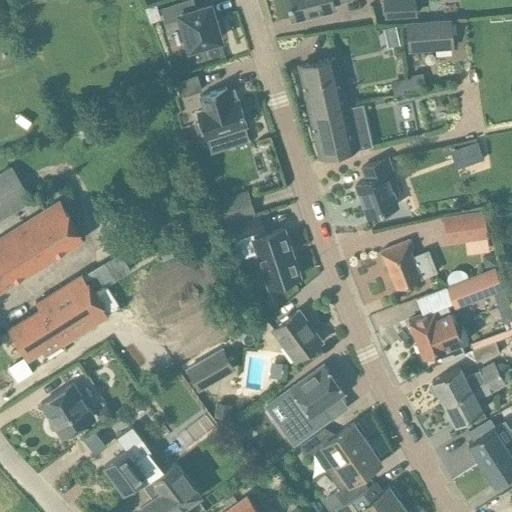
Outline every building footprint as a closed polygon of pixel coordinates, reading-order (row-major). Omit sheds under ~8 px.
[(196,9),(192,0),(182,0),(160,7),(165,22),(180,18),(189,48),(220,39),(219,36),(222,35),(218,21),(215,22),(209,4),(196,9)] [(286,0),(292,20),(334,10),(333,4),(347,0),(286,0)] [(416,15),(414,0),(386,0),(388,17),(416,15)] [(451,19),(406,22),(408,52),(453,49),(451,19)] [(310,116),(347,108),(336,58),(299,66),(310,116)] [(393,92),(425,86),(423,72),(410,74),(411,77),(391,81),(393,92)] [(202,91),(197,74),(178,80),(183,97),(202,91)] [(231,102),(227,88),(200,96),(204,110),(197,113),(205,139),(247,126),(239,100),(231,102)] [(319,157),(356,148),(371,145),(362,105),(347,108),(310,116),(319,157)] [(106,137),(102,121),(89,125),(94,140),(106,137)] [(477,141),(458,148),(464,166),(484,159),(477,141)] [(366,181),(356,185),(367,217),(398,206),(389,180),(395,178),(388,158),(362,168),(366,181)] [(0,224),(34,202),(12,167),(0,174),(0,224)] [(258,214),(250,190),(220,200),(227,224),(258,214)] [(0,288),(15,279),(21,276),(56,254),(81,237),(58,201),(0,238),(0,288)] [(448,242),(488,236),(484,211),(444,217),(448,242)] [(229,227),(233,241),(264,231),(259,217),(229,227)] [(270,288),(299,278),(283,230),(254,240),(259,256),(256,257),(255,260),(259,271),(261,272),(264,271),(270,288)] [(175,233),(156,243),(164,259),(183,249),(175,233)] [(411,254),(409,250),(413,249),(410,240),(381,251),(396,289),(421,279),(436,272),(430,256),(427,248),(411,254)] [(454,307),(503,289),(495,267),(446,286),(454,307)] [(39,308),(8,327),(27,357),(41,348),(44,353),(107,314),(94,293),(82,274),(36,303),(39,308)] [(511,318),(511,312),(509,303),(498,307),(502,322),(511,318)] [(437,309),(409,320),(409,323),(423,358),(438,353),(442,362),(464,353),(460,344),(461,343),(463,342),(468,340),(461,323),(456,325),(455,325),(454,324),(447,305),(444,307),(437,309)] [(299,310),(272,330),(295,361),(322,341),(299,310)] [(471,350),(476,361),(499,353),(495,341),(471,350)] [(235,370),(222,347),(185,368),(198,391),(235,370)] [(444,405),(499,374),(492,361),(465,377),(459,367),(432,381),(429,383),(429,384),(433,393),(436,394),(438,393),(444,405)] [(323,364),(278,397),(297,423),(287,430),(285,428),(284,429),(295,444),(331,418),(323,407),(344,392),(323,364)] [(499,374),(444,405),(455,426),(483,411),(477,399),(489,392),(490,394),(505,385),(499,374)] [(94,417),(73,383),(41,403),(62,437),(94,417)] [(232,404),(216,402),(214,417),(230,420),(232,404)] [(494,427),(467,444),(481,465),(511,445),(511,427),(511,428),(505,420),(494,427)] [(355,424),(354,423),(331,439),(324,428),(300,445),(308,456),(314,452),(327,471),(368,442),(363,436),(366,434),(358,423),(355,424)] [(238,438),(247,431),(242,424),(233,431),(238,438)] [(93,448),(102,442),(95,431),(86,438),(93,448)] [(153,479),(163,470),(149,452),(151,450),(141,437),(127,448),(104,465),(124,491),(144,475),(148,481),(152,478),(153,479)] [(368,442),(327,471),(340,490),(334,494),(342,505),(360,492),(360,493),(360,492),(366,488),(359,478),(381,462),(380,460),(383,458),(375,447),(372,448),(368,442)] [(511,445),(481,465),(495,486),(511,475),(511,445)] [(176,511),(202,493),(188,474),(177,460),(163,470),(153,479),(162,493),(140,508),(142,511),(176,511)] [(360,492),(360,493),(360,492),(342,505),(336,509),(338,511),(353,511),(357,510),(358,511),(394,511),(404,506),(399,499),(401,497),(393,486),(391,488),(390,486),(383,490),(376,481),(366,488),(360,492)] [(258,511),(247,496),(224,511),(258,511)]
